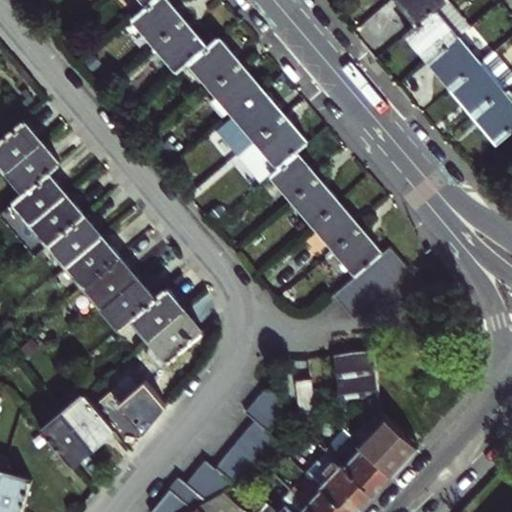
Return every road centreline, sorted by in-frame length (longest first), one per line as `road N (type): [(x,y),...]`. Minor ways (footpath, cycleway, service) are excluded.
road 1 (residential): [(0,10),(221,273),(237,302),(238,332)]
road 2 (residential): [(238,332),(215,380),(106,511)]
road 3 (tertiary): [(427,193),(494,307),(501,348),(494,394)]
road 4 (tertiary): [(272,0),(404,156)]
road 5 (tertiary): [(494,394),(392,511)]
road 6 (tertiary): [(511,237),(404,156)]
road 7 (tertiary): [(427,193),(511,279)]
